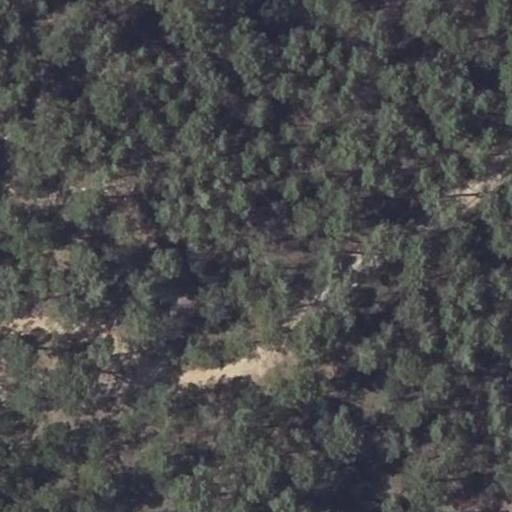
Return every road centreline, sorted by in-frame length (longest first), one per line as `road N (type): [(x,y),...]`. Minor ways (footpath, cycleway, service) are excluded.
road 1 (track): [(0,360),(66,386),(201,378),(248,357),(428,212),(511,171)]
road 2 (track): [(0,323),(40,320),(127,337),(192,379)]
